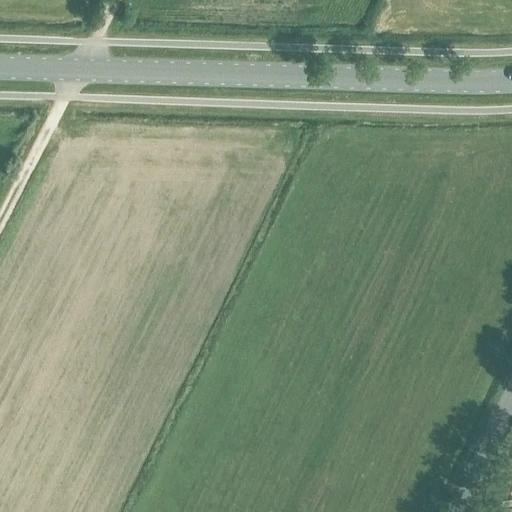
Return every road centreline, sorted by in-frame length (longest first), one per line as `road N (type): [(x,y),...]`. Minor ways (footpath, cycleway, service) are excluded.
road 1 (secondary): [(511,81),(0,68)]
road 2 (unclassified): [(511,385),(456,511)]
